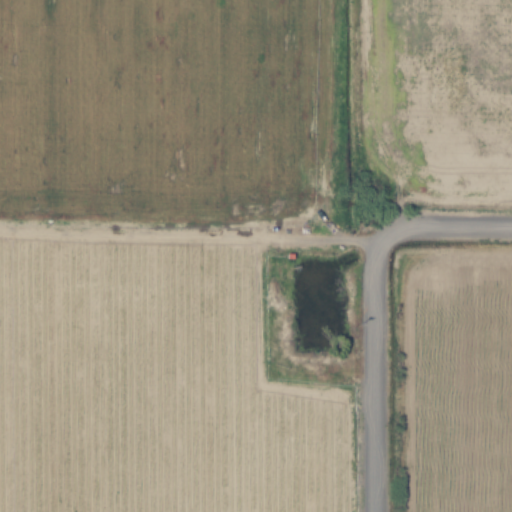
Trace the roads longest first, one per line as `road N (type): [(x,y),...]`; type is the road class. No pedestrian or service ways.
road 1 (residential): [(375,511),(377,241)]
road 2 (residential): [(511,224),(422,223),(395,227),(377,241)]
